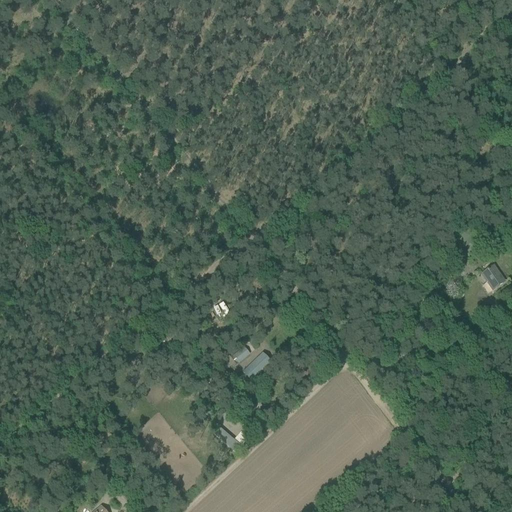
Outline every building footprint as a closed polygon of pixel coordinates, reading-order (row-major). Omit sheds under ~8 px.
[(492,267),(490,268),(480,275),(492,291),(503,283),(492,267)] [(249,355),(244,348),(232,357),(230,354),(224,358),(232,368),(249,355)] [(261,355),(242,374),(250,382),(270,364),(261,355)] [(209,407),(204,410),(204,417),(209,419),(215,416),(215,410),(209,407)] [(259,422),(254,418),(234,442),(240,448),(249,437),(247,436),(259,422)] [(131,459),(123,450),(118,455),(126,463),(131,459)]
